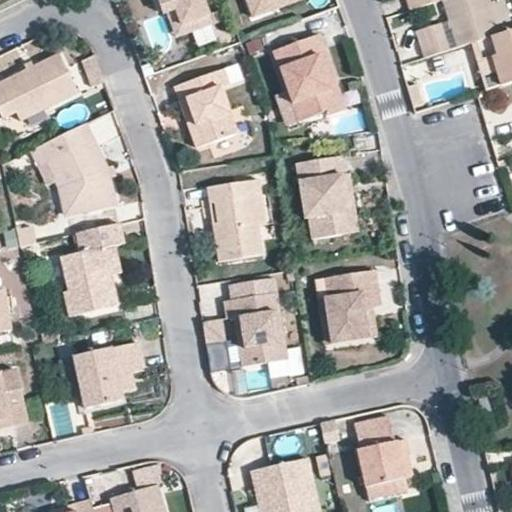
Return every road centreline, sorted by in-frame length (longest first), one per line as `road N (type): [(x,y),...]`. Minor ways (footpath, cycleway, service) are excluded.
road 1 (residential): [(195,434),(159,180),(101,30),(68,13),(48,14),(0,38)]
road 2 (residential): [(436,369),(394,112),(363,0)]
road 3 (residential): [(436,369),(195,434)]
road 4 (residential): [(195,434),(0,476)]
road 5 (residential): [(478,511),(436,369)]
